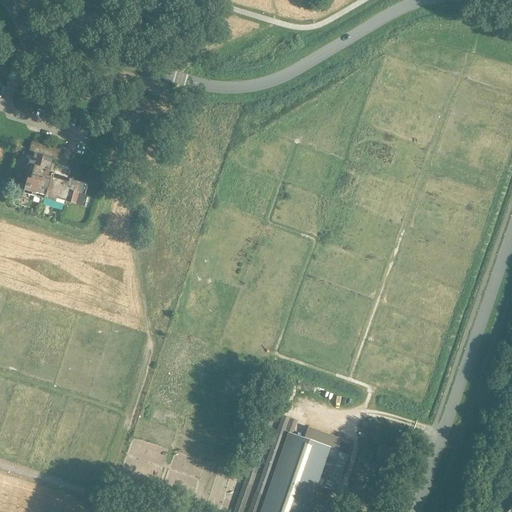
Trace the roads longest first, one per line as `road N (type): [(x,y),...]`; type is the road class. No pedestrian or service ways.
road 1 (unknown): [(147,511),(108,496),(151,362),(137,214),(179,80),(189,66),(288,17),(345,0)]
road 2 (tertiary): [(427,0),(269,83),(227,88),(26,32)]
road 3 (tertiary): [(418,511),(511,241)]
